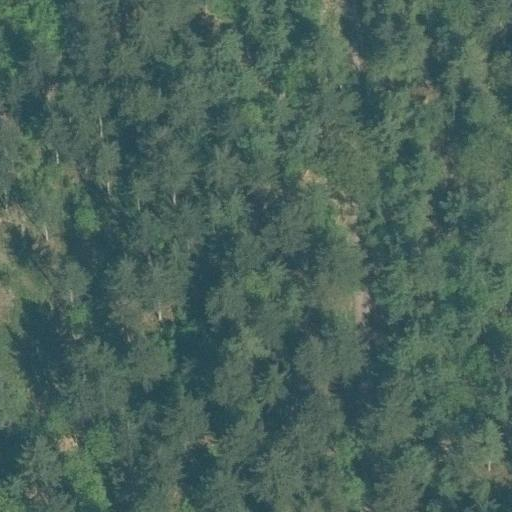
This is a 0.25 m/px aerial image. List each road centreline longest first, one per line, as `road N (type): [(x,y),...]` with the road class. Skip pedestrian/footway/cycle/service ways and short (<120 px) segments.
road 1 (unknown): [(130,6),(228,175),(349,417),(363,424)]
road 2 (track): [(363,424),(351,0)]
road 3 (unknown): [(279,511),(363,424)]
